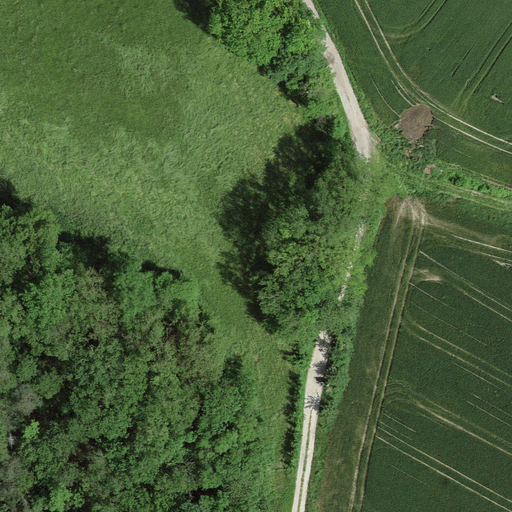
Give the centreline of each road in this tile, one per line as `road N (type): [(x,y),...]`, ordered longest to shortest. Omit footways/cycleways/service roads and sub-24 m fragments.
road 1 (track): [(305,0),(356,116),(365,177),(316,382),(300,511)]
road 2 (track): [(356,116),(401,170),(490,197)]
